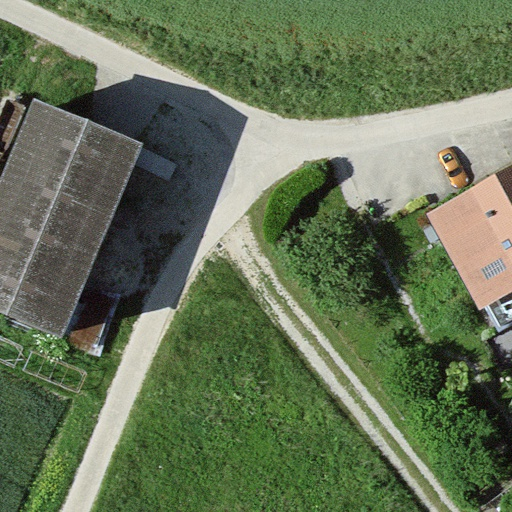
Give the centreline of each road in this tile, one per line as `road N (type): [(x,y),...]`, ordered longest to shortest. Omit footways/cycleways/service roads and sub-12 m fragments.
road 1 (track): [(0,7),(293,146),(511,108)]
road 2 (track): [(293,146),(167,295),(80,511)]
